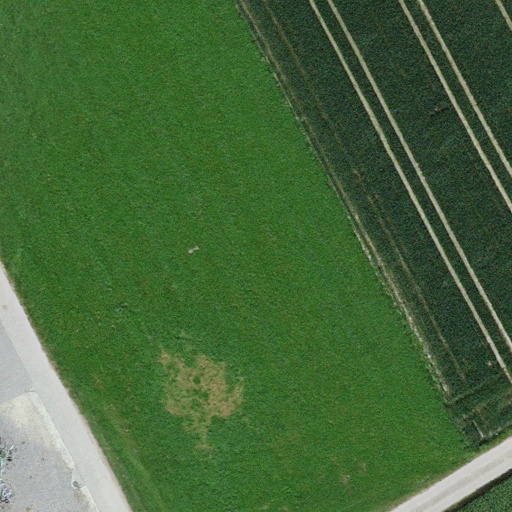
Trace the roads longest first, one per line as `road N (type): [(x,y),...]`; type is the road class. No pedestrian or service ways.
road 1 (track): [(0,301),(111,511)]
road 2 (track): [(405,511),(511,447)]
